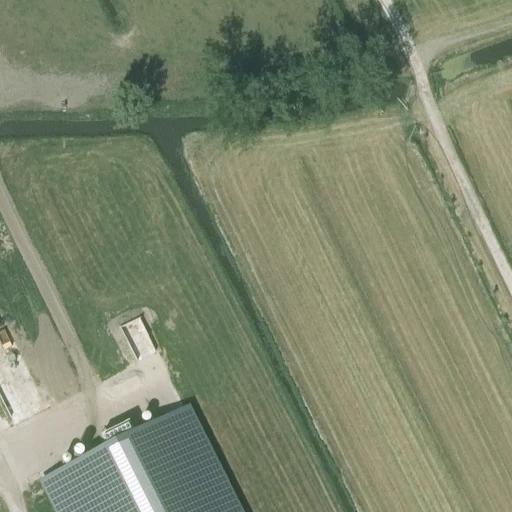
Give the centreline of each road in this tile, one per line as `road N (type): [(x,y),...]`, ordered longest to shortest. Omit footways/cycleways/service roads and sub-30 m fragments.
road 1 (track): [(511,24),(316,79),(147,110),(0,112)]
road 2 (track): [(511,280),(378,0)]
road 3 (track): [(95,413),(0,198)]
